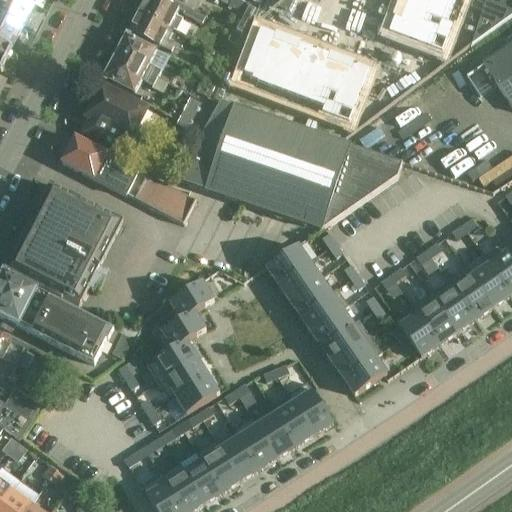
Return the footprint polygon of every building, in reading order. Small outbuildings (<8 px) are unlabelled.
[(0,0),(0,1),(0,0),(0,15),(24,28),(34,8),(18,0),(0,0)] [(202,27),(205,20),(172,2),(169,7),(154,0),(147,0),(139,15),(176,35),(183,23),(175,19),(179,13),(183,15),(182,17),(202,27)] [(394,21),(388,37),(443,58),(464,0),(410,0),(401,24),(395,22),(394,21)] [(243,7),(232,2),(228,9),(239,15),(243,7)] [(470,11),(481,15),(484,7),(473,3),(470,11)] [(511,13),(486,3),(471,47),(511,17),(511,13)] [(232,35),(244,41),(258,14),(246,8),(232,35)] [(0,44),(12,51),(24,28),(0,15),(0,44)] [(176,35),(139,15),(130,34),(171,56),(175,48),(168,44),(173,34),(176,35)] [(247,66),(239,87),(349,129),(357,107),(370,74),(354,68),(353,69),(351,75),(327,66),(329,60),(330,59),(300,47),(299,49),(300,49),(298,55),(273,46),(275,40),(276,38),(260,32),(247,66)] [(244,41),(232,35),(228,43),(239,49),(244,41)] [(115,60),(157,82),(161,73),(150,67),(157,54),(127,38),(115,60)] [(12,51),(0,44),(0,72),(0,73),(12,51)] [(511,47),(482,67),(511,112),(511,47)] [(157,82),(115,60),(104,82),(134,98),(141,84),(152,89),(157,82)] [(212,71),(208,80),(218,85),(222,76),(212,71)] [(203,81),(196,95),(208,101),(215,87),(203,81)] [(122,162),(148,113),(102,89),(85,121),(87,123),(78,140),(122,162)] [(183,110),(177,122),(172,130),(199,144),(221,106),(210,102),(207,107),(189,98),(183,110)] [(397,182),(402,167),(221,106),(199,144),(200,144),(177,184),(205,194),(322,234),(397,182)] [(177,122),(183,110),(174,107),(169,118),(177,122)] [(426,115),(398,134),(403,143),(432,123),(426,115)] [(126,200),(127,199),(139,175),(75,141),(61,167),(126,200)] [(148,180),(139,175),(127,199),(183,229),(196,204),(195,203),(194,204),(148,180)] [(35,218),(107,255),(123,226),(50,188),(35,218)] [(20,246),(93,284),(107,255),(35,218),(20,246)] [(472,224),(462,230),(467,237),(476,230),(472,224)] [(467,237),(462,230),(452,237),(457,244),(467,237)] [(336,248),(329,238),(322,243),(329,253),(336,248)] [(93,284),(20,246),(5,275),(78,312),(93,284)] [(511,299),(511,262),(501,247),(483,260),(511,300),(511,299)] [(343,258),(336,248),(329,253),(336,263),(343,258)] [(436,248),(426,255),(431,262),(441,255),(436,248)] [(277,288),(309,266),(298,250),(266,272),(266,273),(277,288)] [(421,269),(431,262),(426,255),(416,262),(421,269)] [(511,300),(483,260),(482,261),(487,269),(471,280),(466,272),(465,273),(493,312),(511,300)] [(288,304),(320,282),(309,266),(277,288),(288,304)] [(358,280),(351,270),(344,274),(351,284),(358,280)] [(405,280),(401,273),(391,280),(396,287),(405,280)] [(493,312),(465,273),(447,285),(475,325),(493,312)] [(108,345),(114,334),(4,278),(0,284),(0,320),(73,358),(94,368),(106,344),(108,345)] [(365,290),(358,280),(351,284),(358,294),(365,290)] [(386,293),(396,287),(391,280),(381,287),(386,293)] [(299,320),(337,294),(337,293),(331,297),(320,282),(288,304),(299,320)] [(475,325),(447,285),(429,298),(457,337),(475,325)] [(169,306),(180,324),(194,315),(195,317),(214,305),(202,286),(169,306)] [(310,336),(348,309),(337,294),(299,320),(310,336)] [(411,310),(439,350),(457,337),(429,298),(411,310)] [(380,311),(373,301),(366,306),(373,316),(380,311)] [(321,352),(359,325),(359,324),(353,329),(343,315),(349,310),(348,309),(310,336),(321,352)] [(439,350),(411,310),(412,312),(394,325),(398,330),(405,340),(412,350),(421,362),(439,350)] [(386,321),(380,311),(373,316),(380,326),(386,321)] [(180,324),(155,340),(166,357),(186,344),(187,346),(206,334),(195,317),(194,315),(180,324)] [(332,368),(370,341),(359,325),(321,352),(332,368)] [(405,340),(398,330),(391,335),(398,345),(405,340)] [(0,338),(0,364),(15,372),(16,373),(17,370),(26,352),(0,338)] [(132,343),(131,343),(122,338),(112,358),(122,363),(132,343)] [(412,350),(405,340),(398,345),(405,355),(412,350)] [(344,384),(381,357),(370,341),(332,368),(344,384)] [(147,369),(158,387),(197,362),(187,346),(186,344),(166,357),(147,369)] [(387,377),(376,362),(381,358),(381,357),(344,384),(355,400),(387,377)] [(68,370),(51,362),(42,379),(57,387),(68,370)] [(158,387),(169,405),(175,401),(175,400),(208,379),(197,362),(158,387)] [(15,372),(0,364),(0,378),(10,383),(15,372)] [(132,379),(139,375),(132,364),(125,369),(132,379)] [(132,379),(125,369),(119,373),(125,384),(132,379)] [(285,369),(274,374),(278,381),(288,377),(285,369)] [(274,374),(263,379),(267,386),(278,381),(274,374)] [(138,389),(132,379),(125,384),(131,394),(138,389)] [(186,419),(219,398),(208,379),(175,400),(175,401),(186,419)] [(306,387),(287,399),(288,401),(313,440),(332,429),(306,387)] [(245,388),(235,395),(239,401),(249,395),(245,388)] [(5,407),(33,423),(42,409),(15,392),(5,407)] [(235,395),(224,401),(229,408),(239,402),(235,395)] [(288,401),(270,413),(295,452),(313,440),(288,401)] [(147,403),(140,408),(147,418),(154,414),(147,403)] [(0,404),(0,435),(3,431),(20,443),(33,423),(5,407),(5,408),(0,404)] [(209,411),(198,418),(203,425),(213,418),(209,411)] [(270,413),(253,423),(278,463),(295,452),(270,413)] [(160,424),(154,414),(147,418),(153,428),(160,424)] [(198,418),(188,424),(192,431),(203,425),(198,418)] [(238,442),(258,475),(278,463),(253,423),(252,421),(232,434),(238,442)] [(172,435),(161,441),(166,448),(176,441),(172,435)] [(161,441),(151,447),(156,454),(166,448),(161,441)] [(4,452),(2,455),(10,461),(12,458),(19,448),(17,447),(11,442),(4,452)] [(220,452),(241,485),(258,475),(238,442),(220,452)] [(201,465),(222,498),(241,485),(220,452),(215,444),(196,457),(201,465)] [(12,458),(10,461),(18,466),(27,454),(25,453),(19,448),(12,458)] [(124,464),(128,471),(139,465),(134,458),(124,464)] [(201,465),(184,475),(205,508),(222,498),(201,465)] [(164,488),(179,511),(199,511),(205,508),(184,475),(179,467),(159,480),(164,488)] [(49,484),(56,475),(49,470),(42,480),(49,484)] [(56,475),(49,484),(55,489),(62,479),(56,475)] [(179,511),(164,488),(159,480),(141,491),(153,511),(179,511)] [(0,484),(0,511),(13,494),(0,484)] [(84,495),(74,488),(67,497),(77,504),(84,495)] [(13,494),(0,511),(29,511),(32,508),(13,494)] [(79,508),(83,511),(91,511),(94,508),(84,501),(79,508)]
